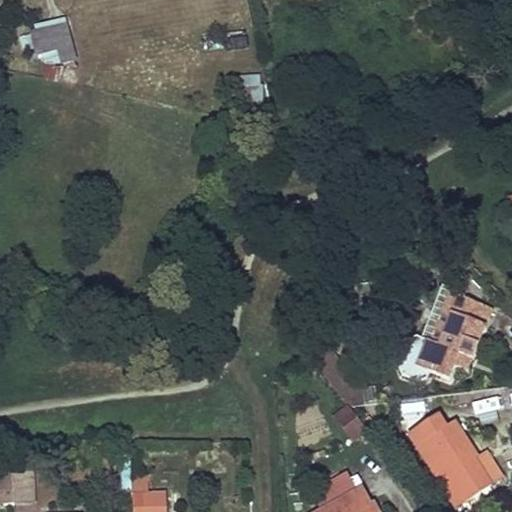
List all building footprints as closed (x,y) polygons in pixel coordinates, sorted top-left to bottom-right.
[(388,37),(380,0),(353,0),(351,1),(359,43),(388,37)] [(75,62),(65,25),(31,34),(37,57),(59,51),(62,65),(75,62)] [(215,54),(249,46),(244,28),(211,36),(215,54)] [(247,107),(267,102),(259,72),(239,77),(247,107)] [(438,346),(459,297),(459,298),(461,293),(444,287),(422,340),(438,346)] [(455,364),(459,355),(473,361),(493,311),(459,298),(459,297),(438,346),(422,340),(416,338),(410,340),(399,368),(401,375),(425,385),(429,372),(449,380),(455,364)] [(359,391),(326,350),(318,369),(347,407),(359,391)] [(470,369),(473,361),(459,355),(455,364),(470,369)] [(378,405),(374,388),(359,391),(347,407),(348,408),(378,405)] [(433,412),(431,398),(423,399),(424,401),(425,413),(433,412)] [(425,413),(424,401),(400,404),(402,420),(426,417),(425,413)] [(367,432),(348,408),(335,418),(354,442),(367,432)] [(441,414),(407,437),(455,510),(504,478),(488,452),(479,458),(456,422),(449,428),(441,414)] [(132,482),(131,442),(119,443),(122,495),(133,494),(132,482)] [(32,503),(29,456),(12,458),(13,473),(14,505),(32,503)] [(0,505),(14,505),(13,473),(0,474),(0,505)] [(167,511),(167,494),(148,495),(148,481),(132,482),(133,494),(133,511),(167,511)] [(373,511),(371,507),(362,490),(321,511),(373,511)]
